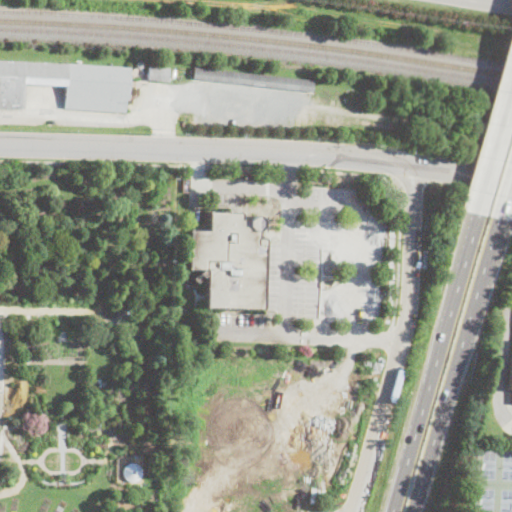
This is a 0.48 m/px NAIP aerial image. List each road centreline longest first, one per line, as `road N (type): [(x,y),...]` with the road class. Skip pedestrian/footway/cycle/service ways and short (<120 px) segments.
road 1 (tertiary): [(511,179),(293,152),(0,142)]
road 2 (motorway): [(479,214),(393,511)]
road 3 (motorway): [(415,511),(503,219)]
road 4 (motorway): [(511,93),(479,214)]
